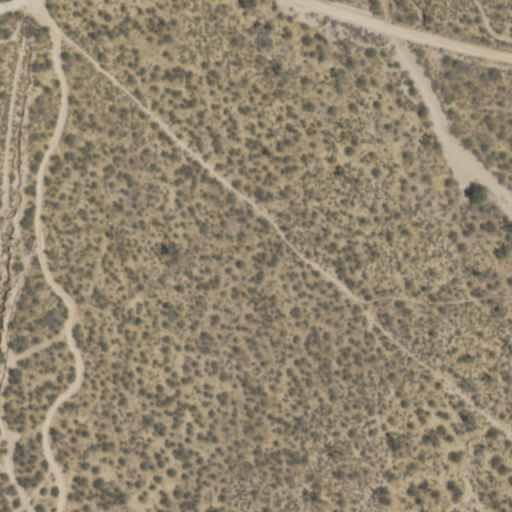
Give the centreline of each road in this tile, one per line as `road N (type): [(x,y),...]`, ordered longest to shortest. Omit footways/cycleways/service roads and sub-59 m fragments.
road 1 (residential): [(0,253),(32,0)]
road 2 (track): [(302,0),(398,33),(511,56)]
